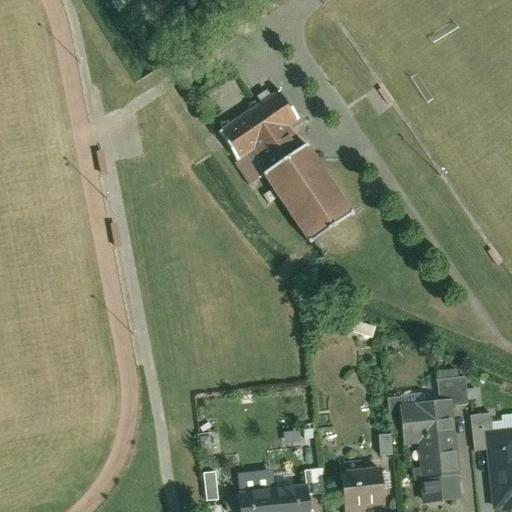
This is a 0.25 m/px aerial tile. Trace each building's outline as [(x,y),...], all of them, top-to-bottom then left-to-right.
[(277,77),(212,122),(232,151),(250,139),(266,163),(257,169),(305,239),(353,207),(303,134),(297,138),(284,120),(299,110),(277,77)] [(413,435),(419,492),(456,488),(446,390),(389,396),(393,437),(413,435)] [(377,453),(387,451),(384,434),(373,437),(377,453)] [(511,440),(479,444),(484,487),(511,483),(511,440)] [(379,458),(334,463),(338,505),(384,501),(379,458)] [(197,478),(202,499),(213,497),(208,476),(197,478)] [(307,477),(237,483),(239,507),(239,511),(309,511),(309,500),(307,477)]
